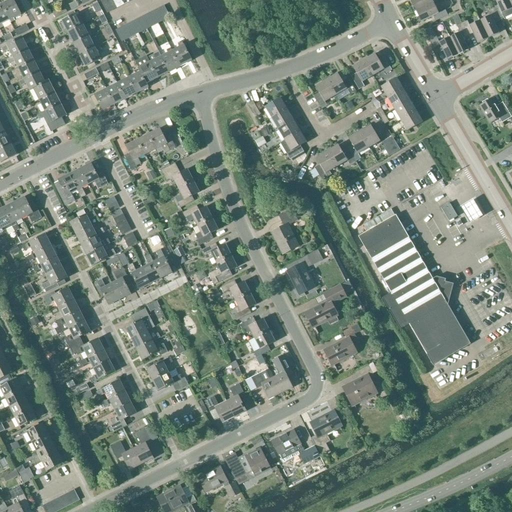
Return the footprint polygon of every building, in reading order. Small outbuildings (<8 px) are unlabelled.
[(13,0),(10,0),(1,5),(9,20),(21,14),(13,0)] [(107,0),(104,0),(101,2),(107,13),(113,11),(107,0)] [(118,8),(113,0),(107,0),(113,11),(118,8)] [(432,0),(412,0),(411,1),(416,12),(434,3),(432,0)] [(511,8),(508,0),(495,0),(498,7),(493,9),(499,21),(505,19),(504,18),(511,13),(511,8)] [(72,11),(78,7),(76,2),(69,6),(72,11)] [(434,3),(416,12),(421,22),(433,17),(435,22),(448,16),(446,11),(439,14),(434,3)] [(101,11),(98,4),(93,7),(96,14),(101,11)] [(0,28),(4,27),(3,24),(9,20),(1,5),(0,5),(0,28)] [(159,8),(165,20),(170,17),(164,6),(159,8)] [(55,19),(67,13),(64,8),(53,14),(55,19)] [(153,11),(159,23),(165,20),(159,8),(153,11)] [(480,21),(488,39),(499,34),(494,24),(499,21),(493,9),(488,12),(490,16),(480,21)] [(69,18),(62,22),(68,33),(83,25),(88,23),(85,19),(81,21),(78,14),(76,14),(74,11),(67,14),(69,18)] [(154,26),(159,23),(153,11),(148,14),(154,26)] [(142,17),(149,28),(154,26),(148,14),(142,17)] [(448,34),(450,38),(458,55),(469,50),(463,39),(468,36),(462,24),(458,15),(453,18),(457,26),(457,27),(460,33),(456,36),(454,32),(448,34)] [(107,23),(104,16),(99,19),(102,26),(107,23)] [(137,19),(143,31),(149,28),(142,17),(137,19)] [(132,22),(138,34),(143,31),(137,19),(132,22)] [(478,44),(488,39),(480,21),(469,26),(467,22),(462,24),(468,36),(473,34),(478,44)] [(138,34),(132,22),(126,25),(132,37),(138,34)] [(18,37),(29,31),(26,25),(15,31),(18,37)] [(83,25),(68,33),(73,45),(89,37),(92,35),(90,30),(87,32),(83,25)] [(121,27),(127,39),(132,37),(126,25),(121,27)] [(113,34),(109,27),(104,29),(108,36),(113,34)] [(116,30),(122,42),(127,39),(121,27),(116,30)] [(447,60),(458,55),(450,38),(439,43),(434,33),(433,34),(431,29),(425,31),(434,48),(440,45),(447,60)] [(6,42),(13,39),(10,34),(4,37),(6,42)] [(9,50),(12,57),(28,49),(22,37),(2,48),(4,52),(9,50)] [(89,37),(73,45),(79,56),(95,48),(89,37)] [(178,44),(179,47),(172,50),(180,67),(192,61),(182,42),(178,44)] [(95,48),(79,56),(85,68),(101,60),(95,48)] [(168,52),(161,56),(169,72),(180,67),(172,50),(171,48),(167,50),(168,52)] [(10,63),(14,61),(18,68),(34,60),(28,49),(12,57),(8,59),(10,63)] [(149,62),(158,78),(169,72),(161,56),(158,52),(155,54),(157,58),(149,62)] [(375,54),(364,61),(373,76),(384,69),(386,73),(391,70),(384,57),(378,60),(375,54)] [(115,67),(121,63),(118,58),(112,61),(115,67)] [(18,68),(24,79),(40,71),(34,60),(18,68)] [(364,61),(353,67),(356,73),(352,76),(359,90),(365,86),(362,82),(373,76),(364,61)] [(146,84),(147,84),(158,78),(149,62),(138,68),(140,72),(146,84)] [(103,73),(109,69),(107,64),(100,67),(103,73)] [(87,81),(98,75),(95,70),(84,75),(87,81)] [(30,91),(33,89),(45,83),(40,71),(24,79),(19,82),(21,86),(26,83),(30,91)] [(140,72),(129,78),(137,94),(148,88),(147,84),(146,84),(140,72)] [(11,81),(7,74),(2,77),(5,84),(11,81)] [(338,74),(327,80),(336,96),(347,89),(350,95),(355,92),(347,78),(342,81),(338,74)] [(137,94),(129,78),(117,83),(126,99),(137,94)] [(403,89),(396,78),(381,88),(387,99),(403,89)] [(327,80),(315,87),(319,93),(314,96),(322,109),(327,106),(325,102),(336,96),(327,80)] [(33,89),(39,101),(55,92),(49,81),(45,83),(33,89)] [(117,83),(106,89),(114,105),(126,99),(117,83)] [(16,92),(13,86),(8,88),(11,95),(16,92)] [(106,89),(94,95),(103,111),(114,105),(106,89)] [(410,100),(403,89),(387,99),(394,110),(410,100)] [(61,104),(55,92),(39,101),(45,112),(61,104)] [(376,101),(372,94),(368,96),(372,103),(376,101)] [(287,110),(280,98),(265,108),(272,119),(287,110)] [(499,109),(492,99),(479,107),(490,124),(498,118),(502,123),(511,117),(505,106),(499,109)] [(416,111),(410,100),(394,110),(400,121),(416,111)] [(19,111),(24,109),(21,102),(16,104),(19,111)] [(255,118),(261,115),(253,102),(247,105),(255,118)] [(67,115),(61,104),(45,112),(37,116),(41,123),(49,119),(51,123),(67,115)] [(287,110),(272,119),(278,130),(293,120),(287,110)] [(416,111),(400,121),(407,132),(423,122),(416,111)] [(385,115),(381,117),(377,112),(385,125),(389,123),(385,115)] [(30,120),(26,113),(21,115),(25,122),(30,120)] [(278,130),(285,140),(300,131),(293,120),(278,130)] [(31,134),(36,131),(32,124),(27,127),(31,134)] [(371,126),(360,133),(369,148),(380,142),(371,126)] [(148,135),(156,150),(163,146),(166,153),(176,148),(169,134),(163,137),(160,129),(148,135)] [(285,140),(281,143),(291,159),(303,152),(300,146),(306,142),(300,131),(285,140)] [(0,134),(0,148),(11,143),(5,132),(0,134)] [(358,155),(369,148),(360,133),(349,139),(352,146),(347,149),(355,162),(360,159),(358,155)] [(148,135),(137,140),(145,155),(156,150),(148,135)] [(395,154),(400,151),(393,138),(387,141),(395,154)] [(137,140),(126,146),(129,153),(124,156),(131,170),(137,167),(136,166),(141,164),(138,158),(145,155),(137,140)] [(395,154),(387,141),(382,144),(390,157),(395,154)] [(0,162),(1,163),(17,155),(11,143),(0,148),(0,162)] [(355,162),(347,149),(342,152),(338,146),(327,152),(336,167),(347,161),(350,165),(355,162)] [(327,152),(316,159),(320,165),(314,168),(322,182),(328,178),(325,174),(336,167),(327,152)] [(102,173),(97,176),(91,163),(86,165),(87,166),(80,170),(88,185),(94,182),(98,189),(108,184),(102,173)] [(161,170),(164,176),(178,169),(175,163),(161,170)] [(173,178),(179,189),(193,181),(187,170),(180,174),(178,169),(164,176),(167,181),(173,178)] [(70,175),(77,190),(81,198),(86,196),(82,188),(88,185),(80,170),(74,173),(73,172),(69,174),(69,176),(70,175)] [(65,192),(59,195),(65,206),(75,202),(71,194),(77,190),(70,175),(69,176),(63,179),(62,178),(58,180),(65,192)] [(193,181),(179,189),(182,195),(175,198),(181,208),(194,201),(192,196),(199,193),(193,181)] [(36,207),(31,210),(25,197),(20,199),(21,200),(14,203),(22,219),(27,216),(31,224),(41,219),(36,207)] [(107,208),(116,203),(114,198),(104,203),(107,208)] [(3,209),(11,224),(15,232),(19,230),(15,222),(22,219),(14,203),(7,207),(7,206),(2,208),(3,209)] [(116,203),(107,208),(110,213),(119,209),(116,203)] [(449,222),(458,217),(450,203),(441,208),(449,222)] [(472,204),(460,211),(470,226),(482,219),(472,204)] [(189,222),(194,220),(198,226),(212,219),(206,207),(199,211),(197,206),(183,213),(186,219),(187,218),(189,222)] [(3,209),(0,210),(0,239),(9,235),(5,227),(11,224),(3,209)] [(297,221),(291,209),(279,216),(284,227),(272,233),(283,254),(298,246),(287,226),(297,221)] [(84,210),(77,213),(79,218),(86,215),(84,210)] [(89,221),(96,217),(93,211),(86,215),(79,218),(70,223),(72,228),(73,228),(76,234),(91,226),(89,221)] [(111,216),(114,221),(123,217),(120,211),(111,216)] [(177,213),(169,218),(172,222),(179,218),(177,213)] [(382,215),(371,221),(373,225),(375,228),(385,222),(383,219),(382,215)] [(433,280),(396,216),(385,222),(375,228),(359,237),(391,293),(382,298),(401,329),(409,324),(434,366),(471,344),(446,302),(451,286),(444,284),(445,280),(437,278),(433,280)] [(114,221),(117,227),(126,222),(123,217),(114,221)] [(196,235),(198,240),(197,241),(200,247),(214,239),(211,234),(218,230),(212,219),(198,226),(201,232),(196,235)] [(117,227),(119,232),(129,227),(126,222),(117,227)] [(91,226),(76,234),(80,241),(79,241),(81,245),(82,245),(97,237),(105,233),(102,229),(95,233),(91,226)] [(131,232),(129,227),(119,232),(122,237),(131,232)] [(82,245),(85,251),(84,252),(86,256),(87,256),(87,255),(102,248),(110,244),(105,233),(97,237),(82,245)] [(35,253),(35,254),(50,246),(47,240),(48,239),(46,234),(22,247),(24,251),(32,247),(35,253)] [(125,244),(135,239),(132,234),(123,239),(125,244)] [(128,249),(138,245),(135,239),(125,244),(128,249)] [(231,256),(225,245),(218,248),(216,244),(202,251),(205,256),(207,261),(214,257),(217,263),(231,256)] [(38,258),(41,264),(56,257),(56,256),(53,250),(54,250),(51,245),(50,246),(35,254),(35,253),(28,257),(30,262),(38,258)] [(89,262),(92,267),(116,255),(113,250),(106,254),(102,248),(87,255),(87,256),(90,262),(89,262)] [(161,278),(168,275),(168,276),(172,274),(172,273),(170,269),(160,250),(155,252),(159,260),(153,263),(158,272),(161,278)] [(299,268),(287,274),(297,294),(314,286),(305,269),(323,260),(318,250),(296,262),(299,268)] [(124,253),(117,257),(119,261),(122,267),(129,264),(124,253)] [(56,257),(41,264),(33,268),(35,273),(43,269),(46,275),(61,267),(58,261),(59,261),(57,256),(56,256),(56,257)] [(162,279),(161,278),(158,272),(153,263),(150,256),(145,258),(149,265),(142,269),(150,284),(157,280),(157,281),(162,279)] [(215,285),(233,276),(230,271),(237,267),(231,256),(217,263),(220,269),(209,274),(215,285)] [(117,257),(107,262),(109,266),(119,261),(117,257)] [(144,287),(150,284),(142,269),(136,272),(132,264),(128,267),(140,290),(144,288),(144,287)] [(57,283),(68,278),(66,273),(64,273),(61,267),(46,275),(50,282),(42,286),(44,290),(45,290),(47,293),(59,286),(57,283)] [(123,269),(119,271),(114,273),(118,281),(112,284),(119,299),(126,296),(127,297),(131,295),(130,292),(134,290),(123,269)] [(102,280),(97,282),(98,284),(94,286),(100,296),(103,294),(109,306),(114,304),(113,302),(119,299),(112,284),(105,287),(102,280)] [(250,294),(244,282),(237,286),(234,281),(221,288),(223,293),(230,290),(236,301),(250,294)] [(199,284),(193,287),(197,296),(204,293),(199,284)] [(327,302),(307,312),(314,327),(328,321),(330,324),(337,321),(336,318),(330,306),(347,297),(341,286),(324,295),(327,302)] [(55,302),(58,307),(74,300),(73,299),(70,293),(71,293),(69,288),(56,295),(54,292),(43,297),(48,305),(55,302)] [(235,309),(238,314),(235,315),(237,321),(251,313),(249,308),(256,305),(250,294),(236,301),(239,307),(235,309)] [(61,312),(64,318),(79,310),(76,304),(77,303),(74,299),(73,299),(74,300),(58,307),(50,311),(53,316),(61,312)] [(154,327),(151,321),(145,309),(131,316),(135,323),(125,328),(127,333),(128,332),(132,339),(147,331),(154,327)] [(64,318),(56,322),(58,327),(59,327),(62,333),(69,329),(84,321),(81,315),(82,314),(80,310),(79,310),(64,318)] [(269,331),(263,320),(256,323),(254,318),(240,325),(243,331),(246,329),(248,334),(251,332),(255,338),(269,331)] [(69,348),(82,342),(80,337),(91,332),(89,327),(88,328),(84,321),(69,329),(72,335),(65,339),(69,348)] [(347,339),(326,350),(334,365),(355,354),(349,343),(357,340),(354,334),(363,330),(360,324),(343,332),(347,339)] [(136,350),(137,350),(152,342),(153,342),(160,338),(158,334),(150,338),(147,331),(132,339),(135,345),(134,346),(136,350)] [(275,342),(269,331),(255,338),(258,344),(255,346),(257,351),(254,353),(257,358),(270,351),(268,346),(275,342)] [(84,346),(82,342),(69,348),(73,355),(76,353),(78,356),(85,352),(88,358),(104,350),(103,350),(100,344),(101,343),(99,339),(84,346)] [(137,350),(141,356),(139,357),(142,361),(158,353),(160,356),(167,353),(163,345),(156,348),(153,342),(152,342),(137,350)] [(104,350),(88,358),(81,362),(83,367),(91,363),(94,369),(109,361),(106,354),(107,354),(105,349),(103,350),(104,350)] [(273,378),(281,394),(292,388),(285,374),(290,372),(282,356),(273,361),(280,375),(273,378)] [(150,374),(153,381),(168,373),(165,367),(173,363),(170,358),(146,370),(149,375),(150,374)] [(112,368),(109,361),(94,369),(97,375),(90,379),(92,384),(116,372),(113,367),(112,368)] [(8,363),(0,367),(0,379),(13,373),(8,363)] [(244,364),(238,367),(239,369),(241,373),(247,370),(244,364)] [(358,380),(345,387),(354,405),(375,395),(368,382),(375,379),(372,374),(378,371),(374,364),(354,373),(358,380)] [(262,386),(269,400),(281,394),(273,378),(268,369),(251,378),(257,389),(262,386)] [(66,370),(57,375),(60,381),(69,376),(66,370)] [(185,378),(181,380),(179,375),(171,379),(168,373),(153,381),(156,387),(155,388),(158,392),(172,384),(176,391),(188,385),(185,378)] [(21,390),(16,380),(0,387),(5,398),(21,390)] [(107,394),(109,399),(110,400),(125,392),(122,386),(123,385),(120,380),(96,393),(99,398),(107,394)] [(79,395),(90,389),(87,384),(76,390),(79,395)] [(227,402),(235,417),(246,411),(239,398),(244,395),(239,385),(230,389),(234,398),(227,402)] [(21,390),(5,398),(10,408),(26,399),(21,390)] [(112,404),(115,410),(130,403),(127,396),(128,396),(126,391),(125,392),(110,400),(109,399),(102,403),(104,408),(112,404)] [(82,402),(93,397),(91,392),(80,397),(82,402)] [(216,409),(223,423),(235,417),(227,402),(219,406),(214,397),(206,402),(211,412),(216,409)] [(26,399),(10,408),(15,417),(31,409),(26,399)] [(127,426),(124,420),(137,413),(135,409),(134,409),(130,403),(115,410),(118,417),(111,421),(113,425),(110,427),(113,433),(127,426)] [(31,409),(15,417),(20,427),(36,419),(31,409)] [(332,411),(311,421),(318,434),(312,437),(318,448),(322,456),(330,452),(326,444),(331,441),(327,434),(340,427),(332,411)] [(27,432),(32,442),(48,434),(43,424),(39,426),(32,429),(27,432)] [(142,445),(134,449),(142,465),(153,459),(146,445),(152,442),(146,430),(136,434),(142,445)] [(293,430),(272,441),(279,456),(280,456),(283,463),(299,454),(305,465),(320,457),(315,447),(304,452),(300,445),(301,445),(293,430)] [(53,444),(48,434),(32,442),(37,452),(53,444)] [(123,457),(130,471),(142,465),(134,449),(126,453),(121,442),(111,447),(117,460),(123,457)] [(10,453),(16,450),(12,443),(7,446),(10,453)] [(58,454),(53,444),(37,452),(42,462),(58,454)] [(241,464),(231,469),(237,479),(246,474),(252,471),(255,477),(271,469),(260,448),(245,456),(244,455),(238,458),(241,464)] [(16,450),(10,453),(13,459),(19,456),(16,450)] [(43,474),(47,472),(63,464),(58,454),(42,462),(45,468),(41,470),(43,474)] [(220,467),(198,479),(205,493),(223,484),(230,498),(240,493),(235,483),(230,485),(220,467)] [(30,481),(25,470),(19,473),(17,470),(24,485),(30,481)] [(15,502),(6,507),(8,511),(25,511),(23,507),(29,504),(20,485),(9,491),(15,502)] [(185,501),(179,488),(159,498),(166,511),(168,511),(186,503),(190,511),(200,511),(193,497),(185,501)] [(74,503),(80,501),(74,490),(69,493),(74,503)] [(74,503),(69,493),(64,495),(69,506),(74,503)] [(69,506),(64,495),(58,498),(64,509),(69,506)] [(64,509),(58,498),(53,501),(58,511),(64,509)] [(57,511),(58,511),(53,501),(47,503),(51,511),(57,511)] [(51,511),(47,503),(42,506),(45,511),(51,511)]
